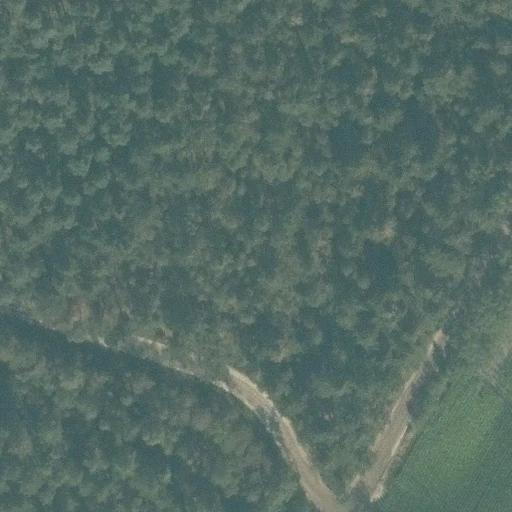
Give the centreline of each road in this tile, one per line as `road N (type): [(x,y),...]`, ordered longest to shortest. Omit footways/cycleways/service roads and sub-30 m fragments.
road 1 (track): [(0,305),(185,363),(252,402),(326,511)]
road 2 (track): [(511,219),(349,511)]
